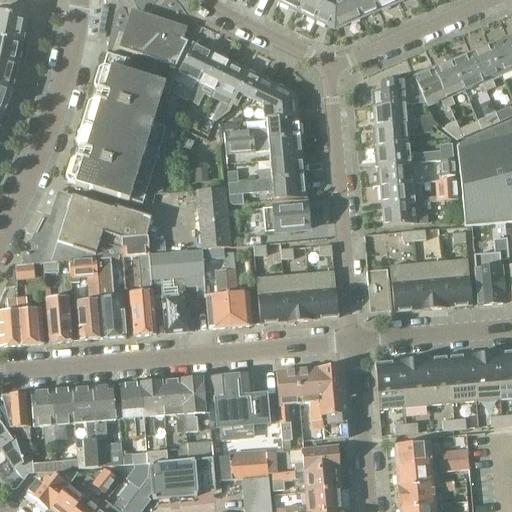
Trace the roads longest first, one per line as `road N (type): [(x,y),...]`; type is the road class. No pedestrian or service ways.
road 1 (residential): [(0,369),(355,343)]
road 2 (residential): [(331,68),(355,343)]
road 3 (residential): [(0,234),(48,131),(79,0)]
road 4 (residential): [(331,68),(490,0)]
road 5 (residential): [(367,511),(355,343)]
road 6 (residential): [(355,343),(511,329)]
road 7 (residential): [(203,0),(331,68)]
